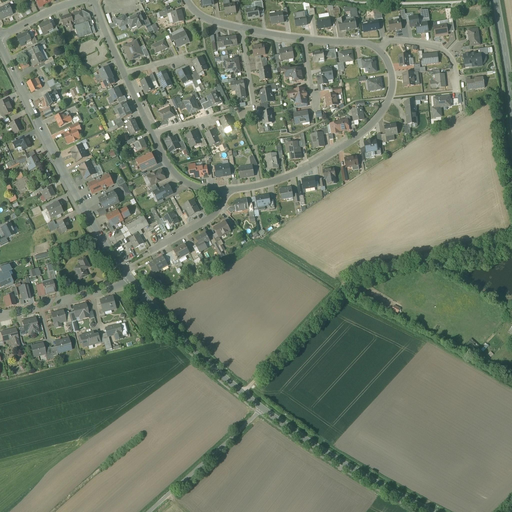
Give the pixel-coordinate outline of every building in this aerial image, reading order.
[(50,4),(48,0),(36,0),(40,9),(50,4)] [(263,2),(256,4),(257,10),(247,12),(248,21),(263,19),(262,13),(265,13),(263,2)] [(236,4),(225,6),(226,16),(237,15),(236,7),(236,4)] [(0,23),(14,16),(8,6),(0,9),(0,23)] [(346,14),(352,12),(353,19),(359,18),(358,10),(345,9),(346,14)] [(455,32),(451,10),(447,10),(451,33),(455,32)] [(382,12),(374,11),(376,23),(378,22),(378,21),(383,20),(382,12)] [(429,11),(420,11),(421,20),(430,19),(429,11)] [(84,12),(72,15),(75,24),(92,18),(91,15),(84,12)] [(175,14),(172,15),(175,24),(185,21),(182,12),(175,14)] [(130,25),(132,30),(138,28),(139,30),(148,26),(146,22),(142,13),(127,19),(130,25)] [(284,14),(270,15),(272,26),(285,24),(284,14)] [(72,15),(62,19),(65,27),(70,25),(75,24),(72,15)] [(122,29),(130,25),(126,17),(118,20),(122,29)] [(419,17),(409,19),(411,30),(417,29),(421,28),(421,26),(419,17)] [(77,30),(80,39),(97,34),(92,18),(75,24),(77,30)] [(308,18),(296,20),(297,28),(309,26),(308,18)] [(331,19),(319,21),(321,31),(333,29),(332,22),(331,19)] [(348,19),(340,21),(342,33),(358,31),(356,22),(348,23),(348,19)] [(52,21),(39,27),(44,36),(56,31),(52,21)] [(402,21),(390,23),(392,33),(404,30),(402,21)] [(376,23),(363,25),(365,34),(380,31),(378,22),(376,23)] [(421,26),(421,28),(417,29),(417,35),(430,33),(429,25),(421,26)] [(447,27),(434,29),(436,38),(449,36),(447,27)] [(480,29),(468,31),(470,47),(482,46),(480,29)] [(186,31),(173,37),(176,41),(179,49),(191,44),(186,31)] [(29,34),(18,39),(21,48),(33,43),(29,34)] [(238,36),(219,39),(220,49),(239,46),(238,36)] [(169,49),(165,41),(152,48),(156,56),(169,49)] [(142,51),(138,42),(124,48),(131,62),(145,56),(142,51)] [(266,45),(253,48),(255,58),(268,56),(266,45)] [(40,47),(28,53),(31,60),(43,55),(40,47)] [(147,49),(142,51),(145,56),(147,60),(152,58),(147,49)] [(293,49),(280,51),(281,55),(282,63),(295,61),(293,49)] [(488,49),(479,51),(480,55),(464,57),(465,68),(484,65),(483,56),(489,55),(488,49)] [(354,51),(340,53),(341,64),(345,63),(355,62),(354,51)] [(324,52),(312,54),(314,62),(325,61),(324,52)] [(422,62),(423,66),(441,65),(440,54),(423,55),(423,52),(420,52),(421,62),(422,62)] [(43,55),(31,60),(35,68),(47,63),(43,55)] [(409,55),(400,56),(400,67),(410,67),(409,55)] [(204,58),(194,63),(198,71),(199,75),(210,70),(204,58)] [(229,61),(225,61),(226,71),(235,69),(236,74),(242,73),(240,59),(229,61)] [(377,59),(363,62),(364,68),(364,70),(370,69),(371,74),(379,73),(377,59)] [(293,69),(291,70),(291,67),(282,69),(283,73),(286,72),(287,79),(295,77),(296,83),(305,82),(303,67),(293,69)] [(104,79),(105,83),(115,79),(116,79),(111,68),(100,72),(102,75),(96,77),(98,82),(104,79)] [(323,74),(318,75),(320,86),(330,85),(330,81),(335,81),(333,68),(322,69),(323,74)] [(270,69),(259,71),(261,82),(272,80),(270,69)] [(166,71),(156,76),(163,90),(172,86),(166,71)] [(187,71),(179,75),(184,85),(192,81),(187,71)] [(419,73),(403,75),(405,87),(420,85),(419,73)] [(441,75),(436,76),(437,82),(431,83),(432,90),(448,88),(446,75),(441,75)] [(43,89),(38,78),(28,83),(33,94),(43,89)] [(476,79),(476,80),(467,82),(468,90),(477,89),(486,88),(485,78),(476,79)] [(117,84),(115,79),(105,84),(107,89),(117,84)] [(151,79),(141,84),(146,95),(156,90),(151,79)] [(383,79),(369,81),(370,92),(384,90),(383,79)] [(54,80),(49,83),(51,88),(57,86),(54,80)] [(245,82),(232,84),(233,93),(237,92),(238,100),(248,98),(245,82)] [(159,88),(164,98),(167,96),(162,86),(159,88)] [(122,98),(117,88),(107,92),(112,102),(122,98)] [(306,89),(289,91),(290,99),(298,98),(299,106),(308,104),(308,99),(310,98),(309,93),(306,93),(306,89)] [(273,90),(260,92),(263,104),(275,102),(273,90)] [(58,91),(45,97),(50,107),(58,103),(55,97),(59,95),(58,91)] [(196,101),(199,99),(197,94),(192,96),(193,97),(184,102),(185,103),(179,105),(182,112),(188,109),(191,116),(201,112),(196,101)] [(217,94),(207,98),(210,103),(203,106),(206,112),(212,109),(222,104),(217,94)] [(338,94),(327,96),(328,108),(340,106),(338,94)] [(451,97),(434,98),(435,109),(452,108),(451,97)] [(9,100),(0,104),(0,109),(4,118),(15,113),(9,100)] [(417,101),(405,103),(407,115),(418,113),(417,101)] [(117,109),(122,120),(134,115),(129,103),(117,109)] [(172,109),(172,107),(160,113),(164,122),(176,117),(172,109)] [(363,109),(353,111),(355,122),(365,120),(363,109)] [(273,111),(263,113),(265,126),(275,124),(273,111)] [(297,114),(295,115),(296,125),(311,123),(309,112),(297,114)] [(418,113),(407,115),(408,126),(420,125),(418,113)] [(66,114),(56,118),(61,128),(74,122),(71,116),(67,117),(66,114)] [(221,121),(224,127),(219,129),(221,135),(227,133),(226,131),(234,127),(229,117),(221,121)] [(23,130),(18,120),(9,125),(14,135),(23,130)] [(137,121),(126,126),(132,137),(142,132),(137,121)] [(80,123),(71,127),(73,131),(64,135),(69,146),(83,139),(80,132),(83,131),(80,123)] [(333,134),(342,133),(342,132),(341,124),(341,123),(332,125),(333,134)] [(341,124),(342,132),(351,131),(350,123),(341,124)] [(397,124),(385,126),(387,137),(399,135),(397,124)] [(322,129),(323,133),(313,135),(315,149),(327,147),(325,135),(329,135),(328,128),(322,129)] [(222,136),(219,137),(216,130),(206,135),(211,146),(221,142),(223,145),(226,144),(222,136)] [(208,146),(205,139),(202,140),(198,131),(187,136),(192,148),(201,144),(203,148),(208,146)] [(184,142),(180,144),(177,138),(167,142),(172,153),(182,149),(183,151),(187,149),(184,142)] [(28,139),(20,143),(24,152),(32,148),(28,139)] [(300,142),(294,143),(293,139),(286,141),(288,153),(290,153),(292,161),(303,159),(300,142)] [(146,140),(136,145),(139,153),(150,148),(146,140)] [(372,157),(376,157),(383,156),(382,150),(379,150),(377,140),(365,142),(365,143),(362,150),(363,161),(372,160),(372,157)] [(82,145),(71,151),(73,155),(74,157),(85,151),(82,145)] [(85,151),(74,157),(74,158),(75,158),(77,162),(88,157),(85,151)] [(27,160),(31,159),(29,154),(17,160),(20,166),(28,162),(27,160)] [(277,154),(266,156),(269,170),(280,168),(277,154)] [(151,155),(143,159),(148,169),(156,165),(155,162),(156,161),(154,157),(153,158),(151,155)] [(31,159),(27,160),(28,162),(30,167),(28,168),(30,172),(42,166),(37,156),(31,159)] [(359,157),(345,160),(347,169),(361,166),(359,157)] [(143,159),(137,162),(142,172),(148,169),(143,159)] [(90,162),(80,167),(80,168),(82,172),(81,172),(82,174),(93,168),(90,162)] [(197,164),(190,165),(191,175),(196,175),(197,179),(210,177),(209,166),(198,167),(197,164)] [(230,165),(216,167),(218,179),(232,177),(231,169),(230,165)] [(254,166),(239,169),(241,179),(256,177),(254,166)] [(93,168),(82,174),(83,175),(85,179),(96,174),(93,168)] [(162,170),(152,175),(151,173),(144,176),(145,179),(148,177),(150,183),(165,176),(162,170)] [(325,180),(329,179),(329,185),(338,183),(337,178),(338,178),(336,170),(324,172),(325,180)] [(109,175),(101,178),(106,188),(113,185),(109,175)] [(165,176),(150,183),(152,187),(149,188),(151,192),(158,188),(157,185),(167,180),(165,176)] [(106,188),(101,178),(95,181),(100,191),(106,188)] [(316,178),(303,181),(304,190),(318,188),(316,178)] [(100,191),(95,181),(88,185),(92,194),(95,193),(100,191)] [(127,185),(120,188),(125,198),(132,195),(127,185)] [(151,192),(149,193),(150,195),(152,195),(154,199),(157,197),(172,190),(170,185),(159,190),(158,188),(151,192)] [(56,197),(53,188),(46,191),(42,193),(46,201),(56,197)] [(293,188),(280,191),(282,201),(295,199),(294,195),(293,188)] [(172,190),(157,197),(159,201),(158,202),(159,205),(165,203),(163,200),(174,194),(172,190)] [(108,214),(106,212),(122,204),(116,193),(100,201),(104,209),(98,212),(101,217),(108,214)] [(275,201),(271,201),(270,197),(257,198),(258,208),(271,206),(272,210),(276,209),(275,201)] [(195,200),(185,205),(191,218),(201,213),(195,200)] [(248,200),(235,201),(236,207),(237,213),(249,211),(248,200)] [(59,203),(47,209),(52,220),(64,214),(59,203)] [(42,214),(39,208),(32,212),(34,217),(42,214)] [(121,211),(108,218),(113,229),(126,222),(125,220),(133,216),(129,209),(122,213),(121,211)] [(160,218),(156,220),(160,227),(163,225),(165,224),(169,230),(181,224),(175,212),(163,219),(161,220),(160,218)] [(145,218),(129,227),(133,236),(150,227),(145,218)] [(68,221),(59,225),(64,235),(73,230),(68,221)] [(57,230),(54,223),(48,225),(52,233),(57,230)] [(217,234),(213,236),(219,248),(224,245),(221,239),(233,232),(229,223),(215,230),(217,234)] [(146,244),(139,233),(129,238),(136,250),(141,247),(146,244)] [(197,241),(200,246),(195,248),(199,256),(201,259),(204,258),(202,254),(210,250),(207,245),(212,243),(208,235),(197,241)] [(186,246),(175,251),(178,258),(179,261),(191,255),(186,246)] [(178,258),(175,251),(167,255),(170,261),(171,263),(178,258)] [(194,262),(200,259),(197,252),(191,255),(194,262)] [(167,263),(164,257),(149,266),(155,276),(169,268),(167,263)] [(79,281),(89,277),(86,271),(91,269),(87,258),(79,262),(80,266),(74,269),(79,281)] [(0,267),(3,272),(8,269),(10,272),(13,271),(10,264),(0,267)] [(3,272),(0,273),(0,285),(0,286),(6,283),(8,287),(16,283),(10,272),(8,269),(3,272)] [(51,281),(43,283),(47,296),(57,294),(54,283),(53,280),(51,281)] [(30,286),(20,288),(24,302),(33,300),(30,286)] [(14,295),(5,297),(7,308),(17,306),(15,298),(14,295)] [(114,298),(102,301),(103,307),(105,314),(117,311),(114,298)] [(88,305),(74,309),(76,314),(77,318),(81,317),(82,321),(91,319),(88,305)] [(401,309),(395,306),(392,312),(399,315),(401,309)] [(64,311),(52,314),(55,326),(67,324),(65,314),(64,311)] [(40,334),(39,330),(40,330),(38,319),(23,323),(24,328),(19,329),(21,337),(27,336),(27,334),(29,333),(30,337),(40,334)] [(122,326),(107,330),(109,339),(116,337),(117,342),(126,339),(122,326)] [(17,330),(2,334),(5,345),(12,344),(13,350),(22,348),(17,330)] [(96,336),(95,333),(81,337),(79,337),(80,344),(82,344),(84,349),(102,344),(100,335),(96,336)] [(108,335),(103,336),(106,346),(111,345),(108,335)] [(70,340),(56,343),(57,349),(59,355),(73,352),(70,340)] [(45,350),(43,344),(31,347),(34,359),(46,355),(45,350)] [(52,350),(52,348),(45,350),(46,355),(48,361),(54,360),(52,350)]
